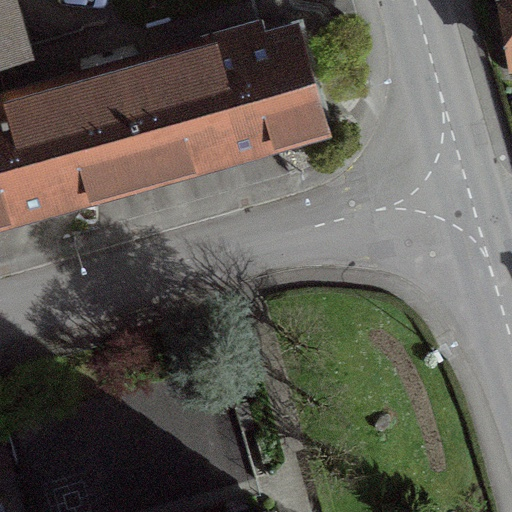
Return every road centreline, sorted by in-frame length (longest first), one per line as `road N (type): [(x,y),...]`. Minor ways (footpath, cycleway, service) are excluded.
road 1 (residential): [(465,190),(0,314)]
road 2 (residential): [(413,0),(465,190)]
road 3 (residential): [(465,190),(511,347)]
